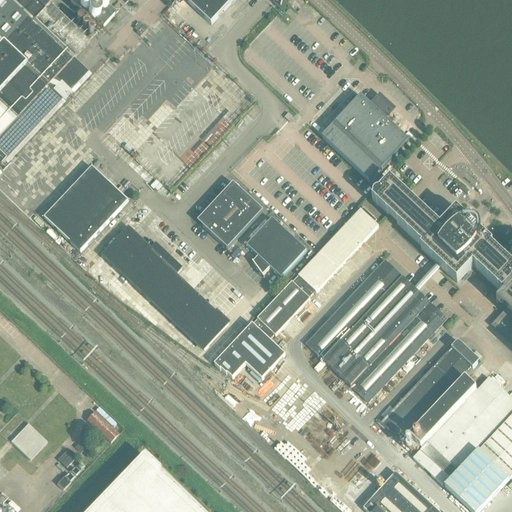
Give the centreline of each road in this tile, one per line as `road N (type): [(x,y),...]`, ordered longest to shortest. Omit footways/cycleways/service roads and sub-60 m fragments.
road 1 (unclassified): [(175,219),(279,110),(217,51),(265,0)]
road 2 (tertiary): [(511,205),(464,145),(317,0)]
